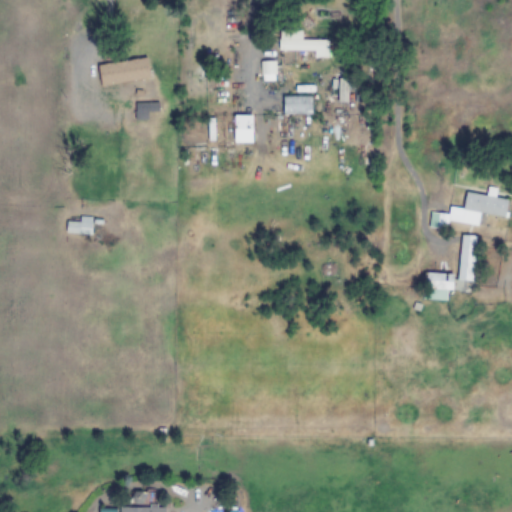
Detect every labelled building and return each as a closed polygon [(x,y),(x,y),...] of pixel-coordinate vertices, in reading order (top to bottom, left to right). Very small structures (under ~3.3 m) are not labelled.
[(303,52),(303,74),(313,74),(313,58),(327,58),(327,38),(277,38),(277,51),(303,52)] [(149,80),(146,58),(97,64),(100,85),(149,80)] [(283,82),(265,84),(267,97),(284,94),(283,82)] [(504,216),(507,198),(464,192),(462,208),(448,206),(445,221),(476,226),(478,213),(504,216)] [(429,226),(440,226),(440,213),(429,213),(429,226)] [(64,235),(90,235),(90,218),(64,218),(64,235)] [(474,235),(459,234),(457,280),(472,281),(474,235)] [(422,299),(446,299),(446,290),(452,290),(452,272),(422,272),(422,299)]
